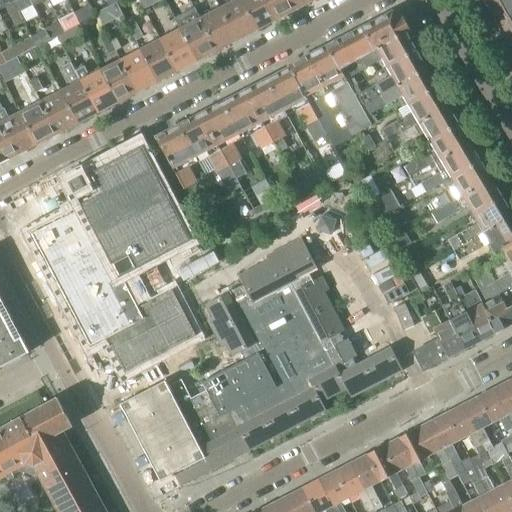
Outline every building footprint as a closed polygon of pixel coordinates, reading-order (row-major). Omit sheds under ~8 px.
[(18,12),(11,0),(0,0),(0,10),(5,8),(15,28),(23,24),(18,12)] [(29,0),(11,0),(18,12),(32,5),(29,0)] [(139,0),(144,10),(163,0),(139,0)] [(179,0),(167,7),(179,30),(196,62),(216,52),(200,20),(189,0),(179,0)] [(240,0),(237,0),(220,9),(236,41),(256,31),(240,0)] [(265,0),(240,0),(256,31),(276,20),(265,0)] [(290,0),(265,0),(276,20),(296,10),(290,0)] [(290,0),(296,10),(314,0),(290,0)] [(511,0),(498,0),(488,6),(497,22),(511,13),(511,0)] [(97,13),(103,26),(123,16),(116,4),(110,7),(97,13)] [(90,7),(75,14),(80,23),(94,15),(90,7)] [(236,41),(220,9),(200,20),(216,52),(236,41)] [(373,49),(409,28),(399,10),(363,29),(373,49)] [(80,23),(75,14),(74,12),(59,19),(65,31),(80,23)] [(511,13),(497,22),(506,39),(511,35),(511,13)] [(127,23),(131,31),(136,41),(143,37),(134,20),(127,23)] [(59,23),(46,30),(51,41),(57,38),(57,37),(65,33),(59,23)] [(77,27),(65,33),(57,37),(57,38),(62,47),(82,37),(77,27)] [(386,68),(420,49),(409,28),(373,49),(360,57),(366,68),(381,60),(386,68)] [(345,80),(352,77),(366,68),(360,57),(373,49),(363,29),(327,48),(339,70),(340,69),(345,80)] [(46,30),(31,38),(36,47),(37,47),(38,48),(47,43),(51,41),(46,30)] [(179,30),(160,40),(177,72),(196,62),(179,30)] [(31,38),(16,46),(21,55),(36,47),(31,38)] [(160,40),(140,51),(156,83),(177,72),(160,40)] [(110,41),(103,45),(109,55),(116,52),(110,41)] [(51,51),(47,43),(38,48),(42,56),(51,51)] [(16,46),(1,53),(6,63),(17,57),(21,55),(16,46)] [(37,47),(36,47),(21,55),(17,57),(21,67),(42,56),(38,48),(37,47)] [(360,107),(345,80),(340,69),(339,70),(327,48),(324,49),(322,49),(316,52),(315,54),(308,58),(352,136),(371,125),(360,107)] [(345,80),(360,107),(426,70),(420,61),(423,59),(424,56),(420,49),(386,68),(391,76),(361,93),(352,77),(345,80)] [(140,51),(120,61),(137,93),(156,83),(140,51)] [(17,57),(6,63),(0,65),(0,71),(1,75),(6,83),(25,73),(21,67),(17,57)] [(332,147),(352,136),(308,58),(301,62),(299,61),(293,64),(292,66),(288,68),(289,70),(318,121),(332,147)] [(120,61),(100,72),(117,103),(137,93),(120,61)] [(71,87),(60,92),(77,124),(97,114),(76,72),(70,62),(61,67),(71,87)] [(84,68),(76,72),(97,114),(117,103),(100,72),(89,77),(84,68)] [(305,127),(318,121),(289,70),(279,75),(276,74),(266,80),(283,111),(295,105),(297,109),(296,112),(304,128),(305,127)] [(401,97),(407,105),(440,86),(436,78),(433,77),(430,79),(426,70),(360,107),(371,125),(376,122),(371,114),(401,97)] [(31,83),(36,93),(43,89),(38,79),(31,83)] [(270,118),(283,111),(266,80),(256,85),(255,88),(245,93),(272,144),(284,138),(276,123),(272,122),(270,118)] [(382,130),(388,140),(447,107),(442,98),(444,96),(445,93),(440,86),(407,105),(395,112),(400,120),(382,130)] [(60,92),(41,102),(57,134),(77,124),(60,92)] [(275,150),(272,144),(245,93),(235,98),(232,97),(222,103),(238,134),(250,128),(253,133),(252,135),(263,156),(275,150)] [(0,102),(0,119),(18,155),(38,144),(21,113),(11,118),(6,109),(4,110),(0,102)] [(41,102),(21,113),(38,144),(57,134),(41,102)] [(226,141),(238,134),(222,103),(212,108),(211,110),(201,116),(230,173),(232,172),(236,179),(246,174),(231,146),(228,145),(226,141)] [(423,133),(428,142),(462,122),(457,115),(454,114),(452,115),(447,107),(388,140),(393,150),(418,136),(423,133)] [(240,188),(236,179),(232,172),(230,173),(201,116),(191,121),(188,120),(177,126),(194,158),(203,176),(210,172),(213,179),(217,177),(221,186),(228,182),(233,191),(240,188)] [(0,164),(18,155),(0,119),(0,164)] [(403,167),(409,177),(469,144),(463,134),(466,133),(467,130),(462,122),(428,142),(420,147),(425,155),(403,167)] [(181,164),(194,158),(177,126),(168,131),(167,134),(156,139),(186,197),(189,202),(201,196),(187,169),(184,168),(181,164)] [(362,139),(363,141),(369,152),(375,148),(368,136),(362,139)] [(337,155),(343,165),(348,174),(353,171),(353,172),(363,166),(358,157),(369,152),(363,141),(337,155)] [(426,193),(442,184),(484,159),(479,151),(476,150),(474,152),(469,144),(409,177),(415,187),(419,185),(423,192),(425,191),(426,193)] [(31,234),(40,252),(54,278),(49,280),(54,289),(58,287),(80,329),(76,331),(85,349),(107,338),(125,372),(195,336),(172,291),(137,309),(120,277),(189,241),(139,146),(69,182),(85,212),(78,216),(77,215),(76,214),(75,213),(74,213),(73,213),(71,214),(31,234)] [(425,204),(431,214),(491,180),(485,171),(488,170),(489,167),(484,159),(442,184),(446,191),(425,204)] [(348,174),(343,165),(329,173),(333,181),(348,174)] [(306,182),(288,192),(292,199),(310,189),(310,188),(321,182),(317,175),(306,181),(306,182)] [(359,182),(379,219),(388,215),(387,214),(399,208),(389,189),(380,194),(371,176),(359,182)] [(243,190),(255,214),(276,203),(263,179),(243,190)] [(467,207),(472,216),(506,196),(501,188),(498,187),(496,189),(491,180),(431,214),(437,224),(467,207)] [(446,240),(452,250),(511,217),(511,215),(507,208),(509,206),(510,203),(506,196),(472,216),(477,223),(446,240)] [(317,231),(330,235),(335,221),(321,217),(317,231)] [(494,253),(500,249),(511,242),(511,217),(452,250),(459,261),(488,243),(494,253)] [(251,233),(257,244),(262,241),(257,230),(251,233)] [(221,242),(225,249),(240,241),(236,234),(221,242)] [(489,272),(495,281),(511,270),(511,242),(500,249),(507,261),(502,265),(501,263),(488,270),(489,272)] [(220,243),(209,250),(213,257),(225,251),(220,243)] [(249,369),(232,377),(266,442),(326,411),(321,402),(347,389),(351,398),(403,371),(399,363),(380,329),(372,326),(355,335),(344,331),(324,293),(328,291),(321,277),(295,290),(291,283),(300,278),(284,248),(266,257),(268,261),(238,277),(243,285),(205,305),(211,318),(207,320),(221,347),(225,344),(232,357),(240,353),(249,369)] [(409,275),(419,269),(414,259),(403,264),(409,275)] [(511,270),(495,281),(479,289),(485,301),(511,285),(511,270)] [(410,277),(419,294),(420,293),(428,289),(419,272),(410,277)] [(480,277),(474,280),(479,289),(495,281),(489,272),(480,277)] [(442,306),(449,320),(464,350),(480,341),(454,291),(450,282),(442,287),(450,302),(442,306)] [(461,287),(454,291),(480,341),(511,324),(511,297),(485,311),(482,304),(473,308),(466,294),(465,295),(461,287)] [(420,293),(419,294),(419,295),(411,299),(413,304),(423,298),(420,293)] [(0,302),(2,301),(0,298),(0,368),(29,353),(21,338),(15,341),(8,327),(0,330),(0,319),(4,318),(0,310),(0,302)] [(438,340),(437,340),(439,344),(440,344),(447,358),(464,350),(449,320),(441,324),(435,311),(430,314),(421,319),(429,336),(435,333),(438,340)] [(403,328),(411,342),(428,333),(424,325),(420,319),(403,328)] [(439,344),(437,340),(414,353),(415,355),(423,371),(447,358),(440,344),(439,344)] [(266,442),(232,377),(228,369),(202,382),(202,383),(206,391),(191,399),(181,380),(168,387),(165,381),(120,405),(160,481),(172,475),(173,477),(175,476),(180,487),(266,442)] [(511,387),(508,381),(492,389),(511,426),(511,387)] [(511,426),(492,389),(477,397),(491,423),(499,419),(506,432),(511,428),(511,426)] [(477,397),(461,405),(489,461),(497,456),(495,451),(503,447),(501,443),(492,448),(488,439),(482,428),(491,423),(477,397)] [(0,429),(0,478),(17,469),(19,473),(33,477),(37,475),(75,455),(62,431),(73,426),(58,398),(0,429)] [(461,405),(445,413),(459,440),(468,435),(474,449),(475,448),(478,456),(469,460),(471,464),(480,459),(482,464),(489,461),(461,405)] [(445,413),(429,422),(458,477),(466,472),(464,468),(471,464),(469,460),(468,458),(460,463),(450,445),(459,440),(445,413)] [(429,422),(414,430),(427,456),(436,452),(442,464),(441,465),(445,473),(438,477),(440,480),(448,476),(451,480),(458,477),(429,422)] [(414,430),(398,438),(418,477),(425,474),(419,461),(427,456),(414,430)] [(511,435),(500,441),(501,443),(503,447),(511,443),(511,435)] [(398,438),(382,446),(396,473),(404,468),(411,481),(419,497),(421,497),(426,494),(422,485),(418,477),(398,438)] [(511,443),(503,447),(506,452),(511,449),(511,443)] [(382,446),(366,455),(380,482),(389,477),(395,490),(399,498),(407,494),(403,486),(396,473),(382,446)] [(502,485),(511,503),(511,463),(508,457),(506,452),(503,447),(495,451),(497,456),(489,461),(491,464),(492,466),(501,462),(511,480),(502,485)] [(105,511),(75,455),(37,475),(57,511),(105,511)] [(366,455),(350,463),(374,509),(375,511),(382,507),(371,487),(380,482),(366,455)] [(471,464),(496,511),(511,511),(511,503),(502,485),(493,489),(487,476),(483,469),(491,464),(489,461),(482,464),(480,459),(471,464)] [(350,463),(334,471),(348,498),(357,494),(364,506),(366,511),(368,511),(374,509),(350,463)] [(471,501),(476,511),(496,511),(471,464),(464,468),(466,472),(458,477),(462,483),(470,479),(479,497),(471,501)] [(318,479),(335,511),(344,511),(339,503),(348,498),(334,471),(318,479)] [(450,501),(456,511),(476,511),(471,501),(462,506),(449,481),(451,480),(448,476),(440,480),(450,501)] [(335,511),(318,479),(302,488),(314,511),(321,511),(325,510),(326,511),(335,511)] [(430,481),(422,485),(426,494),(435,489),(430,481)] [(314,511),(302,488),(286,496),(295,511),(314,511)] [(415,494),(408,498),(410,501),(411,503),(412,504),(422,499),(421,497),(419,497),(417,498),(415,494)] [(295,511),(286,496),(271,504),(274,511),(295,511)] [(402,506),(400,502),(393,506),(395,511),(405,511),(403,508),(411,503),(410,501),(402,506)] [(435,510),(435,511),(456,511),(450,501),(435,510)]
